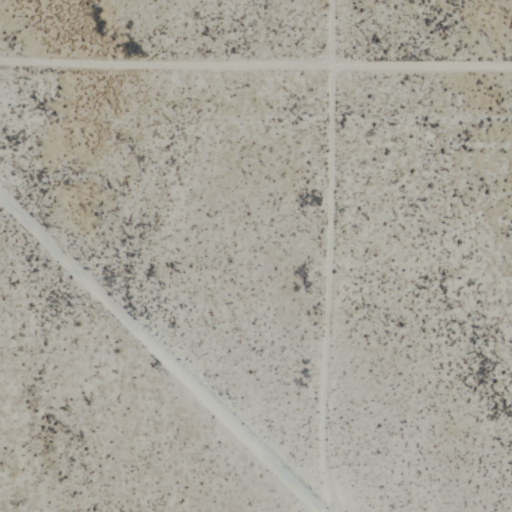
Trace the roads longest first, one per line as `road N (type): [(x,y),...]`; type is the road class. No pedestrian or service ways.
road 1 (residential): [(0,96),(511,95)]
road 2 (track): [(0,198),(325,511)]
